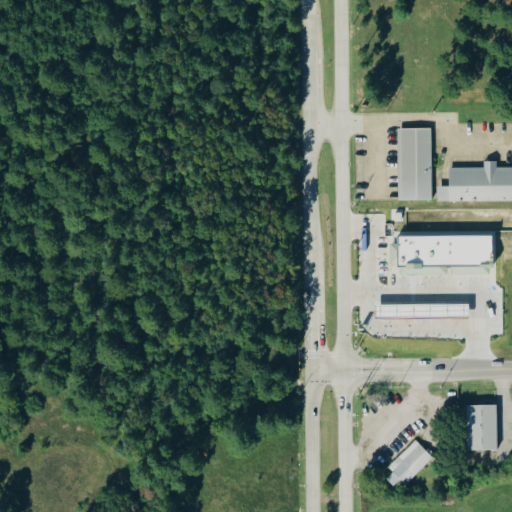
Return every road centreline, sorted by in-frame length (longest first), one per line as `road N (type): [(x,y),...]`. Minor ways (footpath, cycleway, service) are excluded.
road 1 (secondary): [(345,511),(340,0)]
road 2 (secondary): [(307,0),(312,511)]
road 3 (tertiary): [(311,370),(511,368)]
